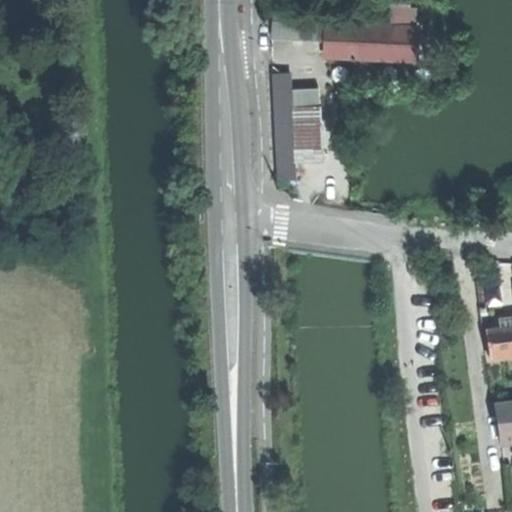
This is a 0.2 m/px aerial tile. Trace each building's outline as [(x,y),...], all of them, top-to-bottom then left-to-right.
[(406,19),(405,30),(415,30),(415,19),(406,19)] [(273,43),(325,45),(326,27),(273,25),(273,43)] [(325,45),(325,60),(414,63),(415,30),(405,30),(326,27),(325,45)] [(277,182),(295,181),(291,109),(290,92),(289,76),(272,77),(277,182)] [(318,90),(290,92),(291,109),(319,108),(318,90)] [(511,318),(501,319),(502,330),(511,328),(511,318)] [(489,331),(492,360),(511,357),(511,328),(502,330),(489,331)] [(511,404),(499,406),(504,443),(511,442),(511,404)]
